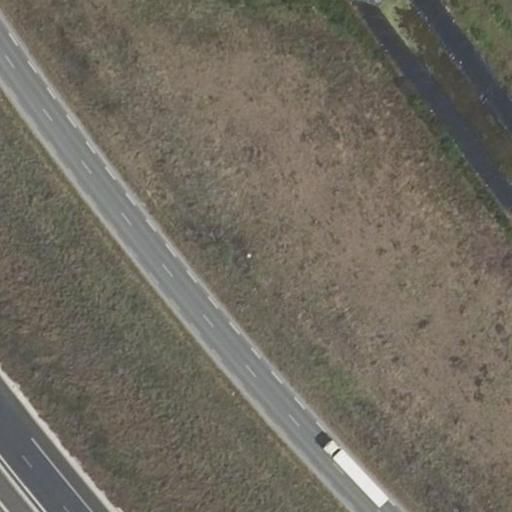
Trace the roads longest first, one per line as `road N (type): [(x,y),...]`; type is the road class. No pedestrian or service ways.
road 1 (secondary): [(0,50),(175,277),(385,511)]
road 2 (trunk): [(93,511),(0,396)]
